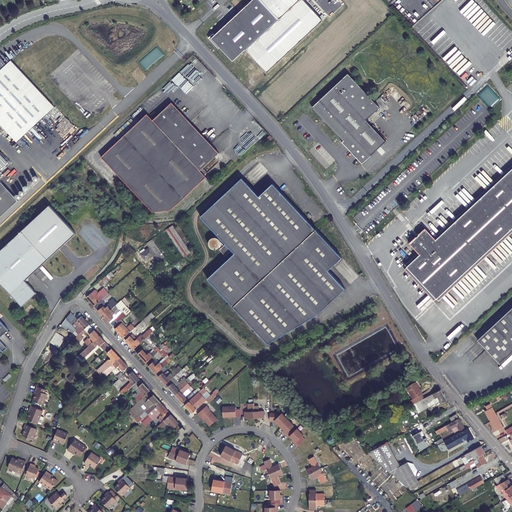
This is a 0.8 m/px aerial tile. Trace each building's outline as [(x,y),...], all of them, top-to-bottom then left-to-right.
[(252,0),(215,35),(214,34),(209,38),(218,48),(220,47),(233,61),(246,49),(267,73),(323,21),(303,0),(252,0)] [(11,60),(0,70),(0,122),(18,141),(55,106),(11,60)] [(342,143),(362,164),(386,142),(366,121),(380,108),(348,74),(312,107),(339,136),(342,134),(347,138),(342,143)] [(147,114),(109,149),(102,156),(153,210),(165,210),(172,209),(185,198),(207,177),(200,171),(219,153),(172,103),(153,120),(151,119),(148,115),(147,114)] [(409,243),(413,247),(420,254),(414,259),(406,266),(409,269),(437,299),(496,244),(511,228),(511,168),(491,188),(460,217),(436,239),(432,235),(425,228),(420,233),(415,238),(409,243)] [(0,169),(0,215),(18,198),(0,180),(0,171),(1,170),(0,169)] [(316,230),(286,198),(273,184),(259,196),(242,178),(201,217),(224,242),(235,254),(208,279),(234,307),(268,344),(318,315),(346,289),(329,271),(342,258),(316,230)] [(49,206),(22,231),(48,260),(75,235),(49,206)] [(166,229),(182,258),(190,254),(174,225),(166,229)] [(48,260),(22,231),(0,251),(0,282),(22,307),(37,293),(25,281),(48,260)] [(160,253),(154,245),(151,247),(157,256),(160,253)] [(220,250),(225,256),(230,252),(224,246),(220,250)] [(150,248),(146,251),(141,254),(146,261),(155,255),(150,248)] [(106,296),(110,291),(108,289),(107,290),(103,286),(103,287),(96,282),(92,286),(95,290),(97,288),(102,293),(100,295),(99,294),(97,295),(93,291),(87,297),(94,306),(106,296)] [(113,289),(110,291),(106,296),(110,301),(117,295),(113,289)] [(491,308),(503,296),(501,294),(488,305),(491,308)] [(126,300),(124,298),(115,306),(104,316),(114,327),(121,320),(126,315),(130,311),(123,302),(126,300)] [(104,316),(115,306),(113,303),(112,304),(110,302),(107,305),(106,304),(104,305),(101,302),(95,307),(104,316)] [(482,314),(489,308),(483,303),(471,315),(473,317),(479,311),(482,314)] [(511,308),(478,340),(500,364),(511,353),(511,308)] [(76,319),(70,312),(66,318),(71,324),(76,319)] [(78,335),(89,325),(82,316),(76,321),(79,324),(76,327),(75,326),(74,327),(75,328),(74,329),(78,335)] [(71,324),(66,318),(63,322),(70,330),(74,327),(71,324)] [(0,354),(3,352),(0,348),(0,337),(9,330),(0,320),(0,354)] [(115,328),(124,338),(133,329),(130,326),(128,329),(127,327),(125,329),(120,324),(115,328)] [(78,335),(74,339),(78,343),(80,341),(83,338),(81,335),(83,333),(85,335),(87,333),(89,335),(87,337),(88,338),(84,342),(88,346),(99,336),(94,330),(89,325),(78,335)] [(147,337),(153,331),(150,328),(142,335),(141,334),(137,338),(132,334),(126,340),(134,349),(144,339),(147,337)] [(99,336),(88,346),(78,355),(82,359),(98,344),(105,352),(110,347),(99,336)] [(138,353),(146,363),(150,359),(154,356),(160,350),(147,337),(144,339),(154,350),(150,354),(149,353),(147,355),(142,349),(138,353)] [(436,352),(449,341),(446,338),(434,349),(436,352)] [(443,346),(446,349),(452,343),(449,340),(443,346)] [(481,347),(471,358),(473,360),(483,349),(481,347)] [(97,371),(101,375),(110,367),(120,358),(111,349),(107,353),(111,358),(110,360),(109,360),(97,371)] [(161,349),(160,350),(154,356),(156,359),(161,354),(164,358),(156,365),(150,359),(146,363),(156,373),(171,359),(161,349)] [(128,367),(120,358),(110,367),(111,368),(109,369),(111,371),(115,367),(116,368),(118,366),(123,371),(128,367)] [(158,376),(166,384),(174,377),(182,369),(179,366),(174,371),(173,370),(167,377),(163,372),(158,376)] [(185,372),(182,369),(174,377),(166,384),(175,394),(188,383),(192,380),(189,377),(186,380),(184,377),(179,383),(177,380),(185,372)] [(132,386),(139,379),(132,371),(128,376),(130,378),(128,379),(131,382),(121,391),(123,394),(132,386)] [(115,382),(119,379),(114,373),(110,376),(115,382)] [(124,374),(119,379),(123,382),(128,378),(124,374)] [(125,385),(119,379),(115,382),(121,388),(125,385)] [(147,394),(150,391),(139,379),(132,386),(137,391),(134,394),(131,396),(137,402),(147,394)] [(416,382),(407,387),(414,399),(411,401),(413,404),(420,400),(424,398),(422,395),(423,394),(416,382)] [(195,396),(197,393),(188,383),(175,394),(182,402),(187,398),(185,396),(191,391),(195,396)] [(33,400),(43,405),(48,393),(45,392),(47,389),(38,385),(34,393),(36,394),(33,400)] [(441,389),(424,398),(420,400),(423,404),(435,398),(435,399),(438,397),(441,403),(447,400),(441,389)] [(195,396),(185,405),(192,413),(208,399),(210,402),(217,396),(214,393),(207,399),(200,391),(198,393),(197,393),(195,396)] [(146,402),(150,398),(147,394),(137,402),(136,403),(134,405),(128,411),(139,422),(142,420),(138,416),(140,413),(144,417),(148,414),(145,411),(150,406),(146,402)] [(154,395),(150,398),(146,402),(150,406),(145,411),(148,414),(161,402),(154,395)] [(245,418),(255,418),(254,403),(254,398),(247,398),(248,411),(244,412),(245,418)] [(165,419),(171,414),(161,402),(148,414),(153,419),(161,412),(164,414),(162,416),(165,419)] [(259,403),(254,403),(255,418),(264,417),(264,411),(260,411),(259,403)] [(490,422),(497,418),(495,414),(498,412),(504,409),(502,407),(494,411),(491,404),(486,407),(487,410),(485,412),(490,422)] [(30,412),(27,419),(38,423),(43,410),(31,405),(29,411),(30,412)] [(204,408),(197,414),(201,417),(209,426),(217,419),(209,410),(210,409),(206,405),(204,408)] [(222,417),(240,417),(240,409),(235,409),(235,406),(222,406),(222,417)] [(452,422),(459,418),(456,413),(450,417),(452,422)] [(171,414),(165,419),(158,425),(161,429),(167,424),(170,422),(171,423),(168,426),(172,430),(179,423),(171,414)] [(281,434),(286,438),(295,429),(285,419),(283,421),(280,418),(277,421),(286,430),(281,434)] [(459,418),(452,422),(435,431),(437,434),(448,428),(450,432),(453,430),(454,432),(459,430),(460,431),(465,428),(459,418)] [(504,432),(497,418),(490,422),(495,432),(498,431),(499,434),(504,432)] [(37,429),(25,424),(24,428),(26,428),(22,435),(33,439),(37,429)] [(474,439),(468,428),(451,438),(444,441),(449,449),(465,440),(466,443),(468,442),(474,439)] [(68,434),(58,429),(53,441),(57,443),(57,441),(64,444),(68,434)] [(295,429),(286,438),(289,442),(294,437),(300,443),(304,438),(295,429)] [(163,433),(166,435),(159,441),(161,444),(171,435),(166,430),(163,433)] [(341,446),(354,462),(364,453),(351,437),(341,446)] [(74,452),(80,456),(87,447),(75,439),(68,450),(73,454),(74,452)] [(388,441),(369,452),(390,472),(391,471),(401,466),(388,441)] [(168,444),(166,449),(170,451),(188,458),(191,453),(168,444)] [(225,445),(223,451),(240,459),(243,454),(225,445)] [(478,454),(479,457),(483,455),(485,453),(481,446),(469,453),(472,458),(478,454)] [(186,464),(188,458),(170,451),(168,457),(186,464)] [(240,459),(223,451),(220,457),(237,465),(240,459)] [(89,464),(95,468),(101,459),(92,452),(84,463),(88,465),(89,464)] [(306,469),(309,475),(321,469),(317,461),(319,460),(317,455),(309,459),(312,466),(306,469)] [(469,463),(464,465),(466,469),(470,466),(470,465),(475,463),(477,467),(487,462),(483,455),(479,457),(473,460),(469,463)] [(12,457),(8,468),(21,473),(26,461),(20,459),(19,460),(12,457)] [(265,466),(269,474),(281,469),(279,463),(273,466),(270,459),(261,463),(262,467),(265,466)] [(418,481),(407,462),(401,466),(391,471),(406,488),(410,486),(418,481)] [(35,465),(31,463),(26,475),(35,479),(39,468),(34,466),(35,465)] [(154,467),(153,473),(163,475),(164,468),(154,467)] [(283,474),(281,469),(269,474),(274,486),(280,484),(277,477),(283,474)] [(321,469),(309,475),(311,479),(317,476),(321,483),(327,481),(321,469)] [(47,471),(39,482),(51,490),(58,480),(51,476),(52,475),(47,471)] [(497,477),(501,483),(507,480),(503,474),(497,477)] [(460,497),(484,483),(481,477),(457,491),(460,497)] [(122,478),(119,481),(120,482),(114,488),(122,496),(130,488),(122,478)] [(214,479),(213,485),(231,489),(232,483),(214,479)] [(501,483),(499,484),(505,491),(502,494),(507,500),(509,499),(511,496),(511,484),(511,485),(507,479),(507,480),(501,483)] [(418,481),(410,486),(412,490),(420,485),(418,481)] [(14,493),(4,482),(0,488),(0,506),(3,508),(14,493)] [(187,484),(168,482),(167,488),(186,490),(187,484)] [(231,489),(213,485),(211,491),(230,495),(231,489)] [(392,502),(402,496),(394,485),(385,492),(392,502)] [(309,499),(324,499),(324,493),(316,493),(316,489),(310,489),(309,499)] [(280,490),(270,490),(270,499),(271,499),(271,503),(266,503),(266,507),(265,507),(264,511),(275,511),(275,507),(277,507),(277,503),(282,503),(282,499),(280,499),(280,490)] [(101,500),(109,509),(117,500),(108,491),(105,494),(106,495),(101,500)] [(57,492),(49,500),(56,508),(65,500),(64,499),(67,495),(64,492),(61,495),(57,492)] [(324,506),(324,499),(309,499),(309,510),(316,510),(316,505),(324,506)] [(408,511),(424,511),(425,511),(419,502),(413,506),(412,504),(405,508),(408,511)]
